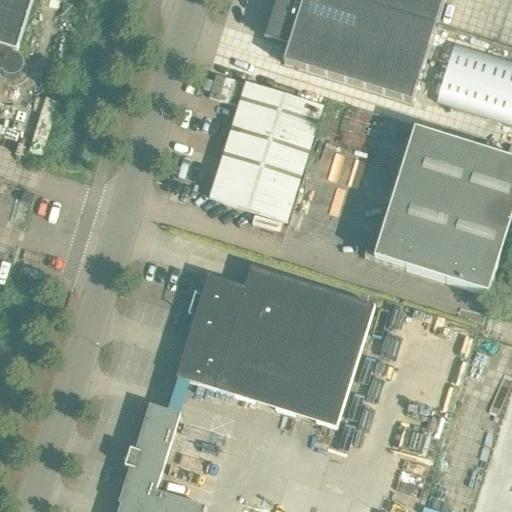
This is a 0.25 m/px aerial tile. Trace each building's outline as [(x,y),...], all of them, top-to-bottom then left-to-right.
[(0,0),(0,75),(2,75),(5,78),(8,80),(12,81),(16,80),(20,78),(22,75),(24,71),(24,67),(23,63),(21,60),(18,57),(14,56),(15,54),(17,54),(34,0),(0,0)] [(376,11),(340,0),(277,0),(265,40),(289,48),(283,67),(412,107),(437,30),(375,12),(376,11)] [(340,0),(376,11),(375,12),(437,30),(446,0),(340,0)] [(437,105),(511,128),(511,64),(456,47),(437,105)] [(222,205),(287,226),(323,110),(322,110),(246,86),(214,189),(210,202),(222,206),(222,205)] [(374,231),(365,260),(489,299),(511,224),(511,163),(418,135),(415,133),(383,234),(374,231)] [(21,204),(32,208),(35,197),(24,194),(21,204)] [(196,320),(183,361),(176,381),(336,432),(375,310),(251,271),(245,291),(208,280),(202,300),(195,299),(189,318),(196,320)] [(121,508),(119,511),(205,511),(206,510),(156,495),(180,419),(150,409),(135,455),(131,453),(125,470),(130,472),(119,507),(121,508)]
